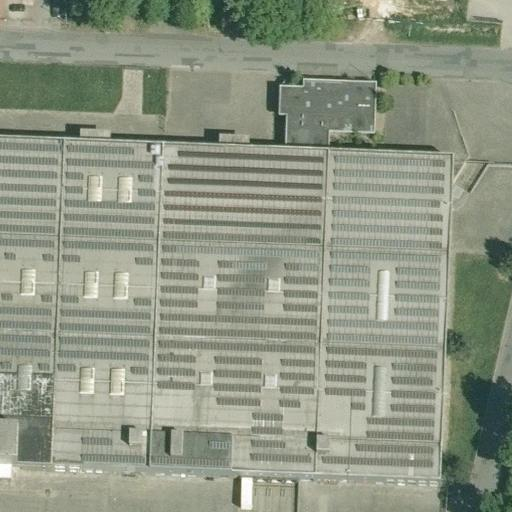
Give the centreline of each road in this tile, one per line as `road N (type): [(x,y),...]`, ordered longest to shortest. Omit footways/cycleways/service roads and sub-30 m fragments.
road 1 (unclassified): [(511,67),(0,43)]
road 2 (unclassified): [(477,511),(511,376)]
